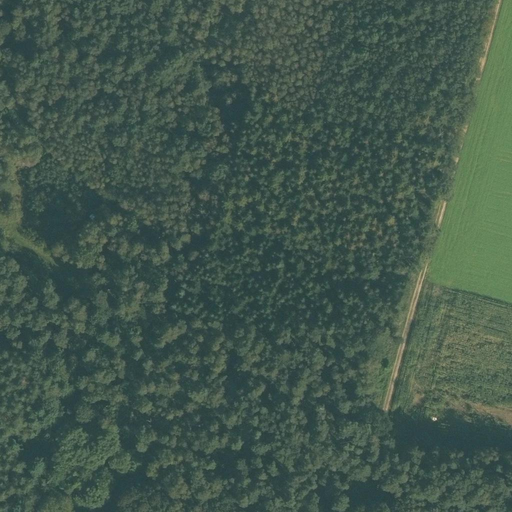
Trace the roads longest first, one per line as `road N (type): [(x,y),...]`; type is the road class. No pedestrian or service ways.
road 1 (track): [(501,0),(358,511)]
road 2 (track): [(36,511),(87,319),(72,282),(0,223)]
